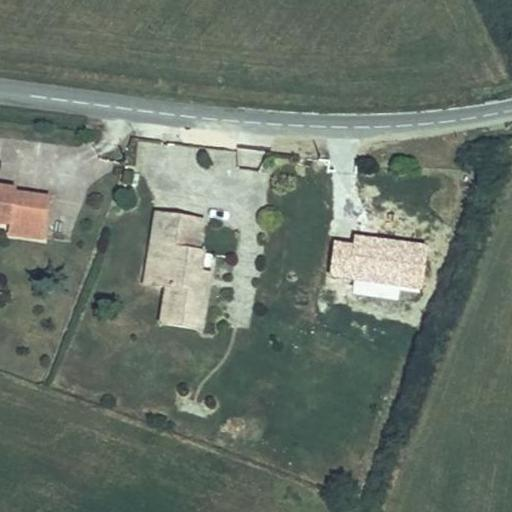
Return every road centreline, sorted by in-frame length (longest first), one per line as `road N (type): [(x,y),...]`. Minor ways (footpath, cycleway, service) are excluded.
road 1 (tertiary): [(0,90),(272,124),(379,125),(511,109)]
road 2 (track): [(511,217),(386,511)]
